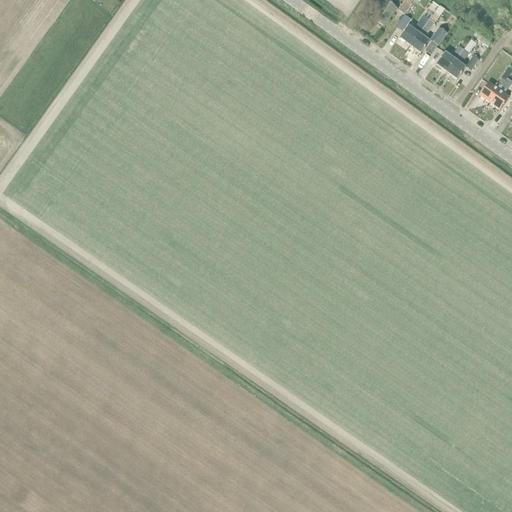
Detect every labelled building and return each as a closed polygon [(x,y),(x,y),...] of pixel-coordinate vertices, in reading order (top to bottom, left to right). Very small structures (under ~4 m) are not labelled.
[(412,7),(405,2),(398,12),(404,17),(412,7)] [(384,3),(371,21),(383,29),(396,12),(384,3)] [(432,18),(429,22),(435,25),(440,17),(445,11),(440,8),(435,13),(432,18)] [(423,19),(429,23),(429,22),(432,18),(427,14),(423,19)] [(404,18),(397,29),(402,33),(410,21),(404,18)] [(400,41),(410,49),(429,23),(423,19),(412,33),(408,30),(400,41)] [(429,23),(410,49),(420,56),(428,45),(423,41),(434,27),(434,26),(429,23)] [(439,31),(430,43),(437,49),(446,36),(439,31)] [(476,33),(473,38),(488,49),(491,44),(476,33)] [(471,41),(464,51),(469,55),(476,45),(473,42),(471,41)] [(446,75),(464,51),(459,48),(449,60),(444,57),(436,68),(446,75)] [(468,55),(464,51),(446,75),(457,83),(465,72),(459,67),(468,55)] [(473,57),(465,68),(471,73),(479,62),(473,57)] [(511,71),(508,69),(501,80),(505,83),(511,73),(511,71)] [(489,106),(505,83),(501,80),(494,90),(488,86),(479,98),(489,106)] [(510,86),(505,83),(489,106),(499,113),(508,100),(502,96),(510,86)]
